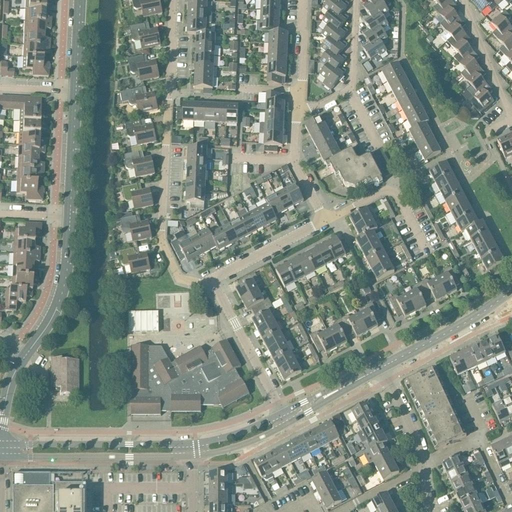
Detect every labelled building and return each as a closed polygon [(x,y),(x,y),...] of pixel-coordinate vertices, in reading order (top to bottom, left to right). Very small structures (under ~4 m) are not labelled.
[(51,0),(25,0),(25,11),(45,12),(45,7),(51,7),(51,0)] [(141,10),(143,19),(162,15),(158,0),(150,0),(147,1),(147,0),(131,0),(134,10),(136,11),(141,10)] [(329,1),(329,2),(322,10),(328,15),(329,15),(330,13),(338,19),(339,17),(340,18),(341,15),(346,9),(342,6),(340,4),(338,6),(331,0),(330,0),(329,1)] [(432,0),(437,6),(433,10),(439,16),(452,4),(448,0),(432,0)] [(469,0),(469,1),(481,14),(487,9),(491,13),(498,7),(491,0),(469,0)] [(280,2),(261,1),(260,12),(279,13),(280,2)] [(207,3),(189,2),(188,13),(206,14),(207,14),(207,3)] [(365,10),(371,19),(372,21),(380,16),(382,18),(382,17),(382,18),(389,14),(383,4),(382,4),(381,2),(373,8),(371,6),(369,7),(365,10)] [(452,4),(439,16),(444,22),(440,26),(445,33),(446,33),(459,20),(454,14),(457,12),(454,10),(456,8),(452,4)] [(45,12),(25,11),(24,23),(50,24),(50,17),(44,16),(45,12)] [(279,13),(260,12),(260,23),(279,23),(279,13)] [(206,14),(188,13),(188,24),(206,25),(211,25),(212,14),(207,14),(206,14)] [(328,15),(321,23),(328,28),(329,26),(337,33),(339,31),(340,29),(346,23),(341,19),(340,18),(339,17),(338,19),(330,13),(329,15),(328,15)] [(504,13),(491,25),(496,31),(492,35),(498,42),(511,29),(506,23),(510,19),(504,13)] [(370,32),(371,35),(380,29),(381,31),(382,31),(388,27),(382,18),(382,17),(382,18),(380,16),(372,21),(371,19),(369,20),(364,23),(370,32)] [(445,33),(441,37),(441,39),(444,42),(447,43),(452,49),(466,37),(461,31),(463,28),(461,26),(463,24),(459,20),(446,33),(445,33)] [(50,24),(24,23),(24,35),(43,36),(44,31),(50,31),(50,24)] [(279,23),(260,23),(259,34),(269,35),(269,34),(278,35),(278,34),(279,23)] [(187,35),(192,35),(197,36),(197,35),(205,36),(205,35),(211,36),(211,25),(206,25),(188,24),(187,35)] [(140,42),(141,51),(160,47),(157,30),(146,33),(144,26),(129,29),(132,42),(135,43),(140,42)] [(329,26),(328,28),(321,37),(327,42),(329,40),(337,46),(338,44),(340,42),(345,36),(341,32),(339,31),(337,33),(329,26)] [(363,37),(369,46),(371,48),(379,43),(380,44),(381,44),(381,45),(388,40),(382,31),(381,31),(380,29),(371,35),(370,32),(368,34),(363,37)] [(511,29),(498,42),(503,48),(499,52),(505,58),(511,51),(511,29)] [(288,35),(283,35),(278,34),(278,35),(269,34),(269,35),(268,45),(287,46),(288,35)] [(43,36),(24,35),(23,47),(49,48),(49,41),(43,40),(43,36)] [(197,35),(197,36),(197,46),(215,47),(216,36),(211,36),(205,35),(205,36),(197,35)] [(466,37),(452,49),(458,55),(453,59),(459,66),(473,53),(468,47),(470,45),(468,43),(470,41),(469,41),(466,37)] [(329,40),(327,42),(320,50),(326,55),(328,53),(336,59),(337,58),(339,56),(344,49),(340,46),(338,44),(337,46),(329,40)] [(369,46),(367,47),(363,50),(371,62),(375,60),(377,63),(381,60),(380,58),(387,54),(381,45),(381,44),(380,44),(379,43),(371,48),(369,46)] [(287,46),(268,45),(268,56),(287,57),(287,46)] [(215,47),(197,46),(196,57),(215,58),(215,47)] [(49,48),(23,47),(22,59),(42,59),(43,55),(49,55),(49,48)] [(328,53),(326,55),(320,63),(326,68),(327,66),(335,73),(337,71),(339,69),(344,63),(339,59),(337,58),(336,59),(328,53)] [(473,53),(459,66),(465,72),(460,76),(466,82),(480,70),(474,64),(477,61),(475,59),(477,57),(476,57),(473,53)] [(287,57),(268,56),(267,67),(286,68),(287,57)] [(215,58),(196,57),(196,68),(214,69),(215,58)] [(138,74),(140,83),(159,79),(155,62),(144,65),(143,58),(128,61),(130,74),(133,75),(138,74)] [(42,59),(22,59),(22,71),(31,71),(31,77),(47,78),(48,65),(42,64),(42,59)] [(368,63),(363,67),(368,74),(373,71),(368,63)] [(0,77),(13,78),(13,71),(6,71),(7,65),(0,65),(0,77)] [(339,73),(337,71),(335,73),(327,66),(326,68),(319,77),(325,82),(322,85),(330,92),(343,76),(339,73)] [(387,84),(403,75),(398,66),(381,74),(387,84)] [(266,86),(281,87),(282,79),(286,79),(286,68),(267,67),(266,86)] [(214,69),(196,68),(195,79),(214,80),(214,69)] [(505,69),(501,73),(505,77),(509,74),(505,69)] [(480,70),(466,82),(467,83),(471,88),(467,92),(473,99),(486,86),(481,80),(484,78),(482,76),(483,74),(483,73),(480,70)] [(403,75),(387,84),(392,94),(408,85),(403,75)] [(214,80),(195,79),(195,90),(213,91),(214,80)] [(408,85),(392,94),(397,103),(413,95),(408,85)] [(492,93),(490,90),(486,86),(473,99),(468,102),(480,115),(494,103),(488,97),(492,93)] [(122,104),(128,103),(129,106),(132,107),(137,106),(139,115),(158,111),(154,94),(143,97),(141,90),(120,94),(122,104)] [(281,96),(266,95),(265,114),(284,115),(284,104),(281,104),(281,96)] [(413,95),(397,103),(402,113),(418,104),(413,95)] [(18,98),(17,111),(20,111),(20,114),(19,122),(19,123),(45,124),(46,117),(40,117),(40,112),(40,99),(24,99),(18,98)] [(418,104),(402,113),(407,122),(423,114),(418,104)] [(194,124),(195,105),(183,105),(183,110),(177,109),(176,123),(182,123),(182,124),(194,124)] [(204,125),(205,106),(195,105),(194,124),(204,125)] [(215,125),(216,106),(205,106),(204,125),(215,125)] [(226,126),(227,107),(216,106),(215,125),(226,126)] [(227,107),(226,126),(237,126),(238,107),(227,107)] [(264,125),(283,126),(284,115),(265,114),(264,125)] [(407,122),(412,132),(425,125),(428,124),(423,114),(407,122)] [(310,137),(326,129),(321,119),(305,128),(310,137)] [(135,138),(137,147),(156,143),(152,126),(141,129),(140,122),(125,125),(127,138),(130,140),(135,138)] [(45,124),(19,123),(19,135),(39,136),(39,131),(45,132),(45,124)] [(283,126),(264,125),(264,136),(283,137),(283,126)] [(414,143),(430,135),(425,125),(412,132),(408,133),(414,143)] [(326,129),(310,137),(315,146),(331,138),(326,129)] [(39,136),(19,135),(18,147),(44,148),(44,141),(38,141),(39,136)] [(430,135),(414,143),(419,153),(435,144),(430,135)] [(283,137),(264,136),(263,147),(264,147),(264,153),(277,154),(278,148),(282,148),(283,137)] [(331,138),(315,146),(320,156),(336,147),(331,138)] [(511,148),(507,138),(497,143),(505,160),(511,158),(511,159),(511,148)] [(435,144),(419,153),(424,163),(441,154),(435,144)] [(44,148),(18,147),(18,159),(37,160),(38,155),(44,155),(44,148)] [(328,164),(341,157),(336,147),(320,156),(325,166),(328,164)] [(207,150),(188,149),(188,160),(207,161),(207,150)] [(357,162),(352,152),(341,157),(328,164),(334,175),(337,173),(344,187),(355,191),(369,183),(371,186),(382,181),(370,157),(359,162),(357,162)] [(133,171),(135,179),(154,175),(150,159),(140,161),(138,154),(132,155),(127,156),(123,157),(126,170),(129,172),(133,171)] [(17,171),(43,172),(43,165),(37,165),(37,160),(18,159),(17,171)] [(207,161),(188,160),(187,171),(206,172),(207,161)] [(434,184),(452,175),(446,165),(429,174),(434,184)] [(43,172),(17,171),(16,183),(36,184),(37,179),(43,179),(43,172)] [(206,172),(187,171),(187,182),(206,183),(206,172)] [(440,195),(457,185),(452,175),(434,184),(440,195)] [(206,183),(187,182),(186,193),(205,194),(206,183)] [(36,184),(16,183),(16,195),(25,196),(25,202),(41,203),(42,189),(36,189),(36,184)] [(445,205),(462,195),(457,185),(440,195),(445,205)] [(132,202),(134,211),(153,207),(149,191),(138,193),(137,186),(122,189),(125,202),(127,204),(132,202)] [(284,191),(293,208),(303,203),(295,186),(284,191)] [(293,208),(284,191),(275,196),(284,213),(293,208)] [(205,194),(186,193),(186,204),(191,204),(190,210),(204,211),(204,205),(205,205),(205,194)] [(450,215),(468,206),(462,195),(445,205),(450,215)] [(284,213),(275,196),(265,202),(267,206),(268,206),(274,218),(284,213)] [(258,211),(267,228),(277,222),(274,218),(268,206),(267,206),(258,211)] [(456,225),(473,216),(468,206),(450,215),(456,225)] [(236,216),(239,221),(247,238),(257,233),(248,216),(249,216),(246,210),(236,216)] [(355,230),(372,221),(367,210),(349,219),(355,230)] [(267,228),(258,211),(249,216),(248,216),(257,233),(267,228)] [(473,216),(456,225),(461,235),(465,233),(478,226),(478,225),(473,216)] [(131,235),(132,244),(151,239),(148,222),(137,225),(135,218),(120,221),(123,234),(126,236),(131,235)] [(247,238),(239,221),(229,226),(238,243),(247,238)] [(372,221),(355,230),(360,239),(360,240),(373,233),(374,233),(378,231),(372,221)] [(470,243),(488,234),(482,223),(478,225),(478,226),(465,233),(470,243)] [(13,243),(33,244),(34,239),(40,239),(40,226),(24,225),(24,231),(14,231),(13,243)] [(238,243),(229,226),(220,231),(228,248),(238,243)] [(220,231),(210,236),(216,248),(216,249),(218,253),(228,248),(220,231)] [(198,237),(207,254),(216,249),(216,248),(210,236),(208,232),(198,237)] [(379,243),(374,233),(373,233),(360,240),(360,239),(356,241),(361,252),(379,243)] [(488,234),(470,243),(476,253),(493,244),(488,234)] [(207,254),(198,237),(188,242),(197,259),(207,254)] [(346,257),(351,254),(344,241),(339,244),(337,240),(326,246),(335,263),(346,258),(346,257)] [(197,259),(188,242),(178,247),(179,248),(174,250),(180,262),(185,260),(187,264),(197,259)] [(33,244),(13,243),(13,255),(39,256),(39,249),(33,249),(33,244)] [(366,262),(384,253),(379,243),(361,252),(366,262)] [(493,244),(476,253),(481,263),(498,254),(493,244)] [(335,263),(326,246),(316,251),(325,268),(335,263)] [(129,267),(131,276),(150,272),(146,255),(135,257),(134,250),(119,253),(122,266),(124,268),(129,267)] [(325,268),(316,251),(306,256),(315,274),(325,268)] [(372,272),(389,263),(384,253),(366,262),(372,272)] [(498,254),(481,263),(487,273),(504,264),(498,254)] [(39,256),(13,255),(12,267),(32,268),(33,263),(38,263),(39,256)] [(315,274),(306,256),(296,262),(305,279),(315,274)] [(305,279),(296,262),(286,267),(295,284),(305,279)] [(389,263),(372,272),(377,283),(395,274),(389,263)] [(32,268),(12,267),(12,279),(38,281),(38,273),(32,273),(32,268)] [(276,273),(285,290),(295,284),(286,267),(276,273)] [(437,280),(446,298),(457,292),(455,288),(460,285),(451,268),(444,271),(443,274),(445,276),(437,280)] [(241,301),(248,298),(259,292),(255,285),(257,284),(258,281),(254,275),(237,284),(240,289),(236,291),(241,301)] [(12,279),(11,291),(31,292),(31,287),(37,287),(38,281),(12,279)] [(446,298),(437,280),(430,284),(428,282),(426,281),(420,284),(429,302),(434,299),(436,303),(446,298)] [(429,302),(420,284),(414,288),(413,290),(414,293),(406,297),(415,314),(426,308),(424,304),(429,302)] [(11,291),(5,290),(4,312),(15,312),(16,304),(24,304),(25,299),(31,299),(31,292),(11,291)] [(248,298),(241,301),(247,312),(251,310),(253,315),(271,306),(268,300),(265,299),(263,300),(259,292),(248,298)] [(415,314),(406,297),(399,300),(398,298),(395,297),(389,301),(398,318),(403,315),(405,320),(415,314)] [(358,317),(367,334),(378,328),(376,324),(381,321),(372,304),(365,307),(364,310),(366,312),(358,317)] [(258,332),(275,323),(271,316),(273,314),(274,312),(271,306),(253,315),(256,320),(252,322),(258,332)] [(156,313),(128,314),(129,334),(158,333),(158,313),(156,313)] [(367,334),(358,317),(351,320),(350,318),(347,317),(340,320),(350,338),(355,335),(357,339),(367,334)] [(327,333),(336,350),(347,344),(345,340),(350,338),(340,320),(335,323),(334,326),(335,329),(327,333)] [(263,342),(280,333),(275,323),(258,332),(263,342)] [(268,352),(286,343),(280,333),(263,342),(268,352)] [(316,333),(309,337),(319,354),(324,351),(326,355),(336,350),(327,333),(320,336),(319,334),(316,333)] [(505,356),(498,338),(488,343),(496,360),(505,356)] [(131,400),(131,417),(161,417),(161,414),(171,414),(201,414),(201,408),(221,408),(223,411),(249,396),(241,381),(240,381),(235,371),(241,368),(227,342),(225,343),(211,350),(213,354),(206,358),(200,348),(174,363),(175,364),(171,365),(168,360),(168,361),(162,349),(149,349),(149,348),(131,348),(131,392),(132,392),(132,400),(131,400)] [(273,363),(291,353),(286,343),(268,352),(273,363)] [(496,360),(488,343),(478,347),(486,365),(496,360)] [(486,365),(478,347),(468,352),(476,369),(486,365)] [(476,369),(468,352),(459,356),(467,373),(476,369)] [(279,373),(296,364),(291,353),(273,363),(279,373)] [(449,361),(457,378),(467,373),(459,356),(449,361)] [(50,360),(50,389),(59,389),(59,397),(78,397),(78,362),(60,362),(60,360),(50,360)] [(296,364),(279,373),(284,383),(302,374),(296,364)] [(422,377),(420,377),(425,387),(440,380),(435,370),(432,372),(431,370),(421,374),(422,377)] [(420,377),(415,380),(405,384),(410,394),(425,387),(420,377)] [(429,397),(444,390),(440,380),(425,387),(429,397)] [(464,391),(466,395),(471,393),(476,391),(472,383),(462,387),(464,391)] [(425,387),(410,394),(414,404),(429,397),(425,387)] [(444,390),(429,397),(433,406),(448,399),(444,390)] [(418,413),(433,406),(429,397),(414,404),(418,413)] [(438,416),(453,409),(448,399),(433,406),(438,416)] [(511,420),(511,402),(511,400),(501,404),(509,421),(511,420)] [(492,409),(500,426),(509,421),(501,404),(492,409)] [(356,423),(369,416),(372,415),(367,405),(351,413),(356,423)] [(423,423),(438,416),(433,406),(418,413),(423,423)] [(442,425),(457,419),(453,409),(438,416),(442,425)] [(372,415),(369,416),(356,423),(362,433),(377,425),(372,415)] [(438,416),(423,423),(427,432),(442,425),(438,416)] [(446,435),(461,428),(457,419),(442,425),(446,435)] [(339,440),(331,424),(321,429),(329,445),(339,440)] [(362,445),(367,442),(382,434),(377,425),(362,433),(357,435),(362,445)] [(431,442),(446,435),(442,425),(427,432),(431,442)] [(451,445),(466,438),(461,428),(446,435),(451,445)] [(329,445),(321,429),(311,434),(320,451),(329,445)] [(320,451),(311,434),(302,439),(310,456),(320,451)] [(382,434),(367,442),(371,452),(383,446),(384,446),(387,444),(382,434)] [(436,451),(451,445),(446,435),(431,442),(436,451)] [(310,456),(302,439),(292,445),(301,461),(310,456)] [(511,460),(511,445),(510,440),(500,445),(508,462),(511,460)] [(301,461),(292,445),(283,450),(291,466),(301,461)] [(490,449),(498,466),(500,471),(510,466),(508,462),(500,445),(490,449)] [(373,464),(389,455),(384,446),(383,446),(371,452),(363,456),(369,466),(372,464),(373,464)] [(291,466),(283,450),(273,455),(281,471),(291,466)] [(474,457),(476,462),(476,463),(482,460),(479,454),(474,457)] [(281,471),(273,455),(263,460),(272,476),(281,471)] [(378,473),(394,465),(389,455),(373,464),(378,473)] [(459,458),(442,466),(447,476),(464,468),(459,458)] [(272,476),(263,460),(254,465),(262,481),(264,480),(265,481),(265,482),(268,482),(274,478),(272,476)] [(474,470),(484,465),(482,460),(476,463),(476,462),(472,464),(474,470)] [(394,465),(378,473),(383,483),(399,475),(394,465)] [(243,466),(235,470),(237,475),(242,476),(247,474),(243,466)] [(451,486),(468,478),(464,468),(447,476),(451,486)] [(228,484),(228,474),(209,474),(209,486),(228,486),(228,485),(241,485),(241,481),(235,481),(235,484),(228,484)] [(327,474),(311,482),(317,492),(332,484),(327,474)] [(82,511),(83,510),(83,484),(82,484),(82,485),(81,485),(71,485),(69,485),(60,485),(59,485),(54,485),(53,485),(51,485),(51,475),(26,475),(13,475),(13,488),(12,511),(82,511)] [(456,495),(473,487),(468,478),(451,486),(456,495)] [(322,502),(337,494),(332,484),(317,492),(322,502)] [(209,497),(228,497),(228,486),(209,486),(209,497)] [(460,505),(477,497),(473,487),(456,495),(460,505)] [(497,492),(493,494),(488,496),(490,502),(496,499),(500,498),(497,492)] [(337,494),(322,502),(327,511),(342,504),(337,494)] [(374,511),(378,511),(392,505),(387,495),(370,503),(374,511)] [(228,497),(209,497),(209,507),(228,507),(228,497)] [(463,511),(467,511),(481,506),(477,497),(460,505),(463,511)]
